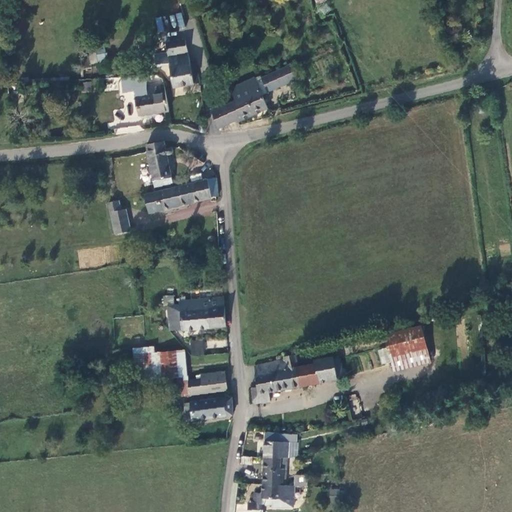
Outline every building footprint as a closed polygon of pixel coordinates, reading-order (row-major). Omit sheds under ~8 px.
[(181,13),(175,14),(179,27),(185,25),(181,13)] [(174,89),(199,84),(193,54),(188,55),(185,41),(165,45),(167,55),(153,57),(154,60),(155,67),(169,65),(174,89)] [(95,50),(99,61),(107,59),(104,47),(95,50)] [(298,77),(292,64),(263,77),(270,91),(282,85),(279,79),(290,74),(293,80),(298,77)] [(282,85),(293,80),(290,74),(279,79),(282,85)] [(146,86),(145,75),(121,76),(123,92),(133,90),(135,98),(147,96),(146,86)] [(231,87),(233,92),(257,80),(255,76),(231,87)] [(236,99),(218,108),(209,111),(215,122),(217,121),(221,129),(269,106),(257,80),(233,92),(236,99)] [(84,91),(92,92),(92,81),(84,81),(84,91)] [(22,103),(19,83),(7,84),(10,105),(22,103)] [(137,117),(168,113),(163,84),(146,86),(147,96),(135,98),(137,117)] [(163,150),(161,144),(159,142),(144,145),(146,151),(154,189),(171,185),(165,157),(170,156),(168,149),(163,150)] [(210,198),(217,197),(216,178),(206,180),(210,198)] [(210,198),(206,180),(144,195),(148,212),(210,198)] [(118,210),(116,202),(107,203),(112,234),(124,232),(127,232),(124,209),(118,210)] [(223,299),(180,302),(180,311),(181,331),(225,328),(223,299)] [(161,331),(181,331),(180,311),(160,312),(161,331)] [(383,335),(394,371),(430,361),(419,324),(383,335)] [(147,376),(145,355),(154,354),(154,347),(133,349),(136,377),(147,376)] [(175,352),(178,377),(186,376),(183,351),(175,352)] [(175,352),(161,353),(163,378),(178,377),(175,352)] [(163,378),(161,353),(154,354),(145,355),(147,376),(148,389),(164,387),(163,378)] [(325,384),(343,379),(339,359),(331,360),(331,358),(311,362),(312,364),(295,368),(293,356),(281,358),(281,360),(252,366),(256,387),(251,388),(253,400),(256,404),(271,401),(269,394),(325,384)] [(200,379),(187,381),(189,396),(209,393),(226,390),(224,371),(199,374),(200,379)] [(179,396),(189,396),(187,381),(177,382),(179,396)] [(186,421),(230,417),(231,411),(231,398),(191,402),(192,412),(185,412),(186,421)] [(200,432),(185,433),(186,441),(201,440),(200,432)] [(293,434),(264,434),(261,457),(281,458),(282,458),(282,452),(287,452),(287,442),(294,442),(295,433),(293,434)] [(287,452),(286,458),(296,459),(298,443),(294,442),(287,442),(287,452)] [(249,464),(249,456),(239,456),(238,463),(249,464)] [(281,458),(261,457),(259,483),(283,485),(284,469),(280,469),(281,458)] [(295,474),(295,485),(308,486),(309,475),(295,474)] [(283,485),(259,483),(259,493),(253,492),(252,503),(258,503),(258,506),(267,505),(266,508),(293,508),(293,485),(283,485)] [(339,487),(329,487),(330,500),(340,499),(339,487)]
